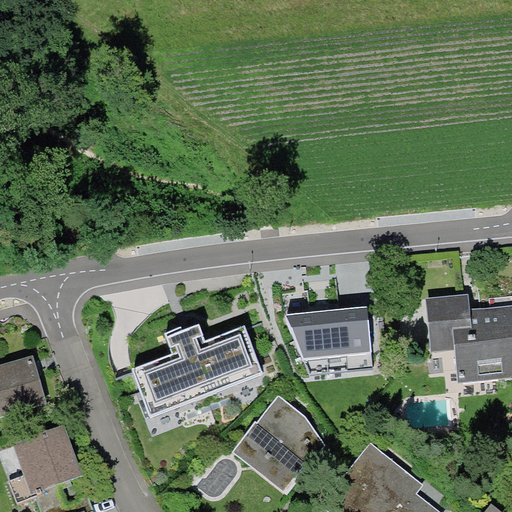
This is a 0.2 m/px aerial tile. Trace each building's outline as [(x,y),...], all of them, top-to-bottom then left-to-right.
[(468,294),(424,299),(429,353),(455,350),(458,382),(511,375),(511,306),(470,311),(468,294)] [(367,306),(286,314),(309,371),(374,367),(372,351),(367,306)] [(199,324),(167,337),(173,354),(132,370),(151,416),(263,372),(244,326),(205,341),(199,324)] [(36,360),(0,371),(0,418),(50,404),(36,360)] [(253,421),(231,451),(281,494),(326,449),(304,415),(279,397),(257,425),(253,421)] [(65,424),(13,442),(24,476),(10,480),(18,503),(36,497),(38,497),(36,492),(82,476),(65,424)] [(424,489),(370,446),(326,500),(340,511),(434,511),(417,498),(424,489)] [(94,511),(82,476),(36,492),(38,497),(36,497),(40,511),(94,511)]
